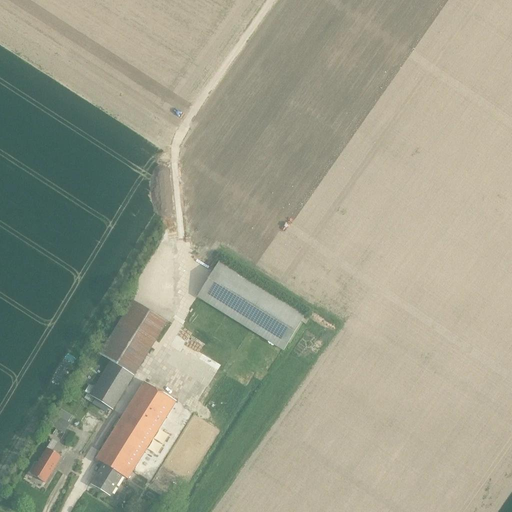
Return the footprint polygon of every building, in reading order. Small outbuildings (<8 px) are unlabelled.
[(219,262),(197,297),(283,350),(305,315),(219,262)] [(87,393),(84,398),(106,412),(108,407),(112,410),(134,376),(166,323),(132,301),(99,354),(110,361),(94,387),(89,384),(85,392),(87,393)] [(102,465),(90,484),(110,496),(121,477),(126,480),(132,470),(173,401),(142,382),(94,461),(102,465)] [(61,409),(57,415),(66,421),(68,422),(71,415),(61,409)] [(46,448),(30,474),(45,483),(61,457),(46,448)]
